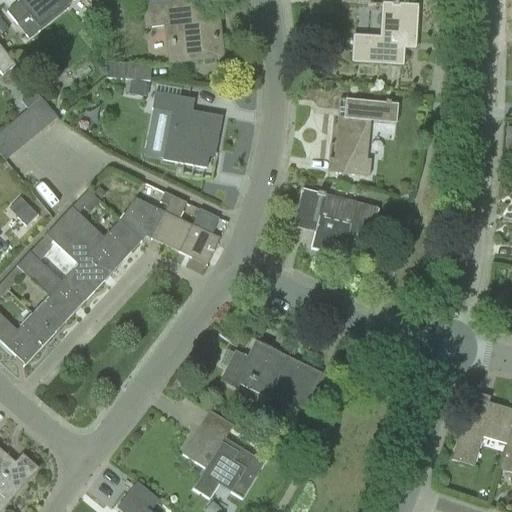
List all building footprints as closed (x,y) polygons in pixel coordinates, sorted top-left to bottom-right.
[(14,0),(38,29),(74,0),(75,0),(79,4),(83,0),(14,0)] [(169,0),(139,0),(140,9),(143,9),(145,29),(169,26),(174,66),(222,60),(215,1),(168,6),(167,0),(169,0)] [(330,15),(330,4),(309,5),(309,16),(330,15)] [(414,43),(416,8),(387,6),(384,40),(353,39),(352,65),(402,68),(403,43),(414,43)] [(0,76),(1,78),(14,68),(0,50),(0,76)] [(117,65),(116,81),(148,84),(150,67),(127,66),(117,65)] [(129,83),(127,97),(144,99),(145,85),(129,83)] [(150,112),(170,115),(161,163),(205,171),(209,151),(215,152),(221,119),(191,114),(193,102),(154,95),(150,112)] [(48,128),(56,121),(57,120),(40,100),(31,107),(48,128)] [(397,107),(344,102),(343,120),(337,119),(333,161),(328,161),(326,174),(368,179),(370,162),(366,162),(370,124),(395,126),(397,107)] [(39,135),(48,128),(31,107),(22,115),(39,135)] [(13,122),(29,143),(39,135),(22,115),(13,122)] [(21,150),(29,143),(13,122),(4,129),(21,150)] [(0,132),(0,141),(12,156),(21,150),(4,129),(0,132)] [(0,157),(4,163),(12,156),(0,141),(0,157)] [(349,186),(335,183),(333,193),(347,196),(349,186)] [(92,195),(100,201),(105,195),(98,189),(92,195)] [(369,241),(377,211),(301,192),(293,222),(316,228),(310,251),(342,259),(347,236),(369,241)] [(84,209),(93,199),(87,193),(77,203),(84,209)] [(159,205),(166,208),(171,199),(163,195),(159,205)] [(163,215),(150,242),(177,255),(191,228),(178,222),(186,206),(171,199),(166,208),(162,215),(163,215)] [(134,201),(119,222),(141,243),(144,239),(150,242),(163,215),(162,215),(134,201)] [(37,218),(28,208),(16,220),(25,229),(37,218)] [(102,239),(77,216),(70,210),(57,224),(111,274),(141,243),(119,222),(118,223),(102,239)] [(191,228),(177,255),(206,269),(219,241),(210,237),(218,221),(199,212),(191,228)] [(57,224),(45,237),(51,243),(77,268),(60,285),(82,305),(111,274),(57,224)] [(38,244),(28,255),(38,264),(48,253),(45,250),(38,244)] [(28,255),(15,269),(22,275),(47,299),(31,316),(53,337),(82,305),(60,285),(38,264),(28,255)] [(9,276),(0,285),(6,292),(15,282),(9,276)] [(15,332),(0,318),(0,344),(24,368),(53,337),(31,316),(15,332)] [(265,400),(268,393),(302,410),(318,377),(255,346),(247,362),(235,356),(221,383),(236,391),(238,387),(265,400)] [(498,443),(506,446),(511,426),(511,412),(481,404),(482,397),(471,394),(451,462),(473,469),(484,432),(500,437),(498,443)] [(240,502),(247,491),(263,466),(223,442),(232,428),(208,414),(208,415),(209,416),(202,428),(200,427),(200,428),(201,429),(187,452),(197,459),(193,465),(204,471),(192,492),(208,502),(217,487),(240,502)] [(511,426),(506,446),(499,471),(511,475),(511,426)] [(0,511),(35,471),(21,459),(14,467),(0,454),(0,511)] [(275,473),(287,480),(293,470),(281,462),(275,473)] [(447,482),(444,477),(438,479),(437,483),(438,487),(442,488),(446,486),(447,482)] [(151,511),(159,502),(136,484),(115,510),(117,511),(151,511)]
